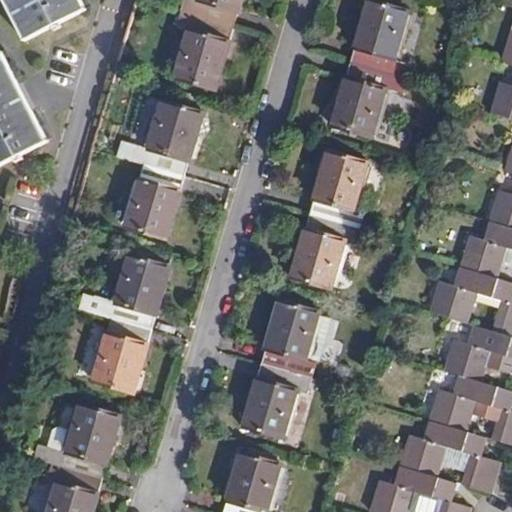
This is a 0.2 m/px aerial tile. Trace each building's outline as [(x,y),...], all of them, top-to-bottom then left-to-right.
[(4,0),(26,41),(85,11),(79,0),(4,0)] [(234,28),(242,0),(198,0),(199,0),(197,0),(184,0),(181,12),(234,28)] [(397,58),(410,11),(371,0),(369,0),(352,62),(409,79),(414,63),(397,58)] [(215,91),(234,28),(181,12),(177,28),(190,32),(176,80),(215,91)] [(511,30),(501,62),(511,65),(511,30)] [(0,167),(48,143),(1,53),(0,53),(0,167)] [(373,137),(388,89),(405,95),(409,79),(352,62),(334,125),(373,137)] [(511,120),(511,85),(500,81),(490,114),(511,120)] [(185,179),(204,114),(164,103),(150,150),(137,146),(132,164),(145,167),(185,179)] [(356,210),(370,162),(330,151),(311,214),(363,229),(368,213),(356,210)] [(167,240),(185,179),(145,167),(127,228),(167,240)] [(511,228),(511,193),(500,189),(490,222),(511,228)] [(333,288),(347,240),(359,244),(363,229),(311,214),(294,276),(333,288)] [(499,278),(508,249),(511,250),(511,228),(490,222),(485,240),(469,235),(460,267),(499,278)] [(152,332),(171,268),(130,256),(116,303),(107,301),(102,317),(111,320),(152,332)] [(511,282),(499,278),(460,267),(454,285),(441,281),(431,313),(469,324),(478,295),(502,303),(493,331),(511,337),(511,282)] [(308,361),(322,311),(282,299),(263,363),(313,378),(318,364),(308,361)] [(133,394),(152,332),(111,320),(93,382),(133,394)] [(484,383),(494,353),(511,358),(511,371),(510,378),(511,378),(511,337),(493,331),(475,326),(469,343),(454,339),(445,371),(460,376),(484,383)] [(309,393),(313,378),(263,363),(245,426),(285,438),(299,390),(309,393)] [(469,433),(479,403),(501,410),(492,440),(511,445),(511,391),(484,383),(460,376),(454,393),(439,389),(430,421),(469,433)] [(104,478),(122,416),(82,406),(68,452),(42,444),(37,460),(52,464),(104,478)] [(439,479),(447,449),(472,456),(462,486),(493,495),(503,463),(483,456),(488,438),(469,433),(430,421),(424,439),(409,434),(399,467),(439,479)] [(267,511),(281,463),(242,452),(224,511),(267,511)] [(93,511),(104,478),(52,464),(48,478),(59,482),(50,511),(93,511)] [(369,511),(412,511),(419,493),(442,499),(438,511),(472,511),(474,508),(453,502),(458,484),(450,482),(439,479),(399,467),(394,485),(380,481),(370,511),(369,511)]
